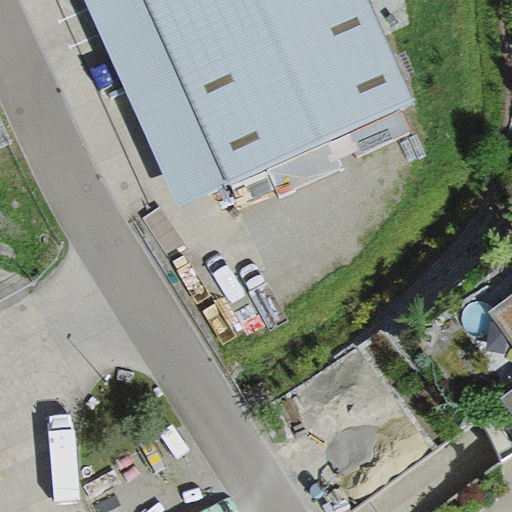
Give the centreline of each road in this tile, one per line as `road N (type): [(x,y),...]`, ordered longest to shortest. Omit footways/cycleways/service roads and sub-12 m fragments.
road 1 (unknown): [(35,511),(38,452),(0,353)]
road 2 (unknown): [(0,341),(83,304),(135,294)]
